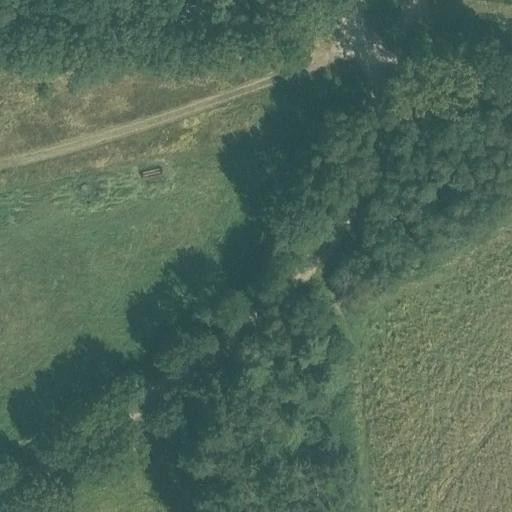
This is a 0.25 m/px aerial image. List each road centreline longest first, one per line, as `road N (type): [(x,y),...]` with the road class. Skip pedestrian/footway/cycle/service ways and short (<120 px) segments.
road 1 (track): [(0,500),(149,400),(316,257),(355,195),(373,134),(374,60)]
road 2 (unknown): [(366,511),(358,384),(316,257)]
